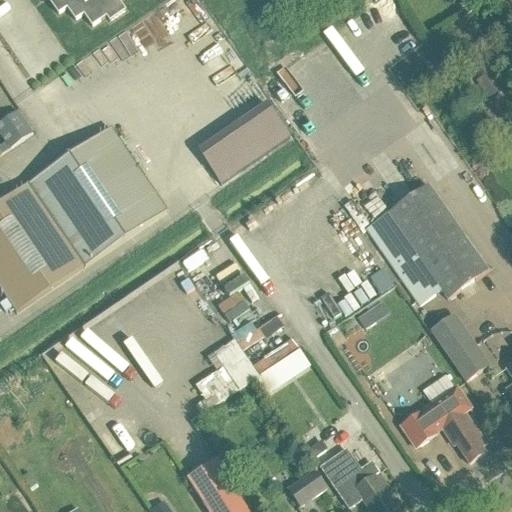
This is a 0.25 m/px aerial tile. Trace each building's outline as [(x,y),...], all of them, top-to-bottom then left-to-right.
[(54,0),(48,5),(58,18),(66,12),(75,24),(83,19),(91,31),(105,21),(109,26),(125,15),(118,4),(123,0),(54,0)] [(169,0),(196,28),(206,19),(189,0),(169,0)] [(201,45),(218,39),(215,30),(198,36),(201,45)] [(17,114),(0,125),(0,136),(10,151),(32,136),(17,114)] [(110,133),(0,207),(0,293),(16,318),(166,216),(110,133)] [(382,178),(362,190),(356,180),(345,187),(351,198),(346,201),(351,210),(388,189),(382,178)] [(419,310),(441,295),(447,304),(487,276),(428,190),(366,234),(419,310)] [(382,306),(358,322),(366,334),(390,318),(382,306)] [(433,335),(467,385),(487,370),(453,321),(433,335)] [(394,415),(412,402),(390,373),(372,386),(394,415)] [(486,457),(481,451),(486,448),(464,417),(471,413),(456,392),(401,430),(416,452),(436,438),(433,434),(439,429),(453,450),(456,449),(469,468),(484,458),(486,457)] [(350,511),(362,504),(367,511),(396,511),(387,498),(391,495),(372,467),(360,475),(346,454),(321,472),(348,511),(350,511)] [(302,511),(329,494),(316,475),(288,494),(299,511),(302,511)] [(245,511),(230,489),(202,507),(205,511),(245,511)]
